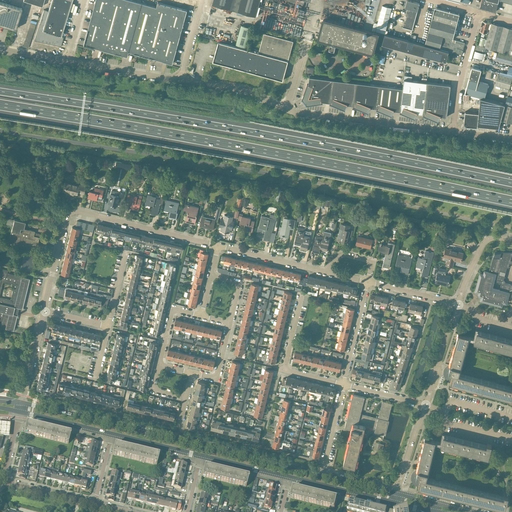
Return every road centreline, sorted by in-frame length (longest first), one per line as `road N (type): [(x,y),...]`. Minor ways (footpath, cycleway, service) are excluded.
road 1 (motorway): [(0,104),(511,201)]
road 2 (motorway): [(511,183),(0,91)]
road 3 (residential): [(216,245),(70,213),(42,312)]
road 4 (unclassified): [(454,131),(285,109)]
road 5 (tertiary): [(177,439),(21,403)]
road 6 (tertiary): [(320,475),(177,439)]
road 7 (unclassified): [(454,131),(478,13)]
